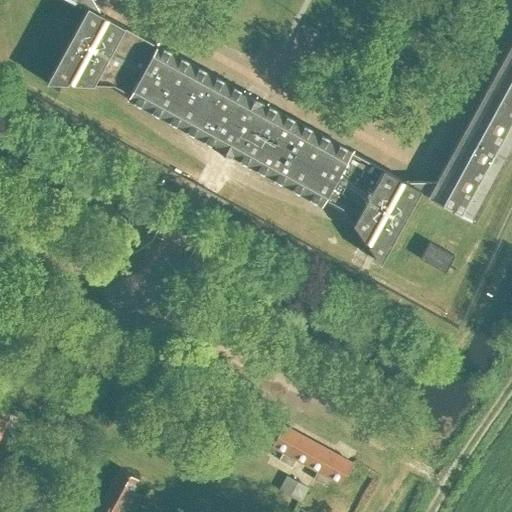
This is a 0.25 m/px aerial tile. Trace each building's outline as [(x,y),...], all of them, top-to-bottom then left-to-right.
[(511,0),(68,0),(77,5),(79,0),(511,0),(511,40),(435,180),(407,182),(381,168),(380,170),(349,153),(351,150),(256,98),(157,44),(155,47),(124,30),(125,28),(86,7),(56,60),(43,82),(111,85),(116,88),(129,95),(126,99),(224,154),(321,206),(325,198),(355,215),(351,222),(376,263),(410,202),(429,197),(473,222),(511,151),(511,0)] [(451,256),(426,243),(418,260),(442,273),(451,256)] [(305,465),(316,444),(283,425),(271,446),(282,452),(277,460),(291,467),(295,459),(305,465)] [(316,444),(305,465),(316,471),(312,479),(325,486),(329,478),(340,484),(351,463),(316,444)] [(96,503),(112,511),(120,511),(124,506),(131,509),(138,495),(131,492),(137,481),(115,468),(96,503)] [(288,496),(296,482),(285,476),(277,490),(288,496)] [(296,482),(288,496),(300,502),(307,488),(296,482)] [(112,511),(96,503),(90,511),(112,511)]
